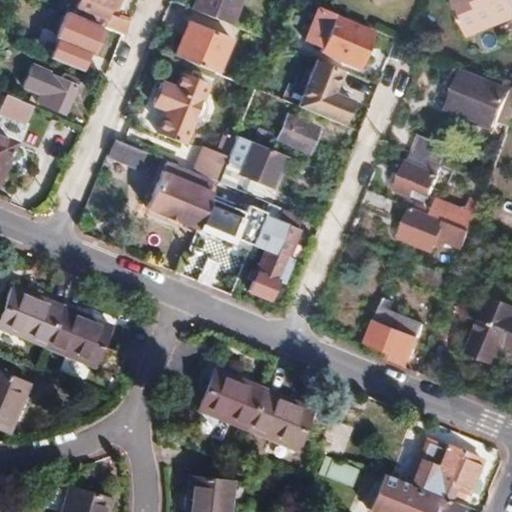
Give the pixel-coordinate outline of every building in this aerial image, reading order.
[(78,0),(76,5),(107,17),(103,25),(123,33),(128,20),(109,13),(112,6),(116,8),(119,0),(78,0)] [(210,6),(196,0),(192,0),(190,6),(230,23),(233,15),(210,6)] [(212,0),(210,6),(233,15),(239,0),(212,0)] [(511,23),(511,0),(459,0),(473,38),(511,23)] [(76,5),(72,12),(101,24),(103,25),(107,17),(76,5)] [(321,47),(331,22),(333,16),(334,13),(318,7),(304,40),(321,47)] [(333,16),(331,22),(321,47),(319,51),(359,67),(373,32),(333,16)] [(103,25),(101,24),(99,29),(78,20),(73,31),(67,28),(64,37),(69,39),(68,41),(83,48),(81,54),(101,63),(108,45),(96,40),(97,35),(118,44),(123,33),(103,25)] [(189,21),(174,54),(216,71),(230,37),(189,21)] [(297,105),(343,124),(353,101),(332,92),(342,69),(316,58),(297,105)] [(42,94),(51,74),(32,66),(23,86),(42,94)] [(455,68),(446,89),(453,93),(447,105),(474,117),(472,121),(493,130),(510,90),(455,68)] [(161,81),(152,102),(166,109),(157,131),(184,142),(194,118),(198,120),(205,111),(206,103),(205,101),(202,99),(208,83),(181,72),(175,87),(161,81)] [(63,79),(51,74),(42,94),(38,105),(66,116),(78,86),(73,84),(63,79)] [(63,79),(73,84),(75,79),(65,75),(63,79)] [(32,105),(5,94),(0,104),(0,111),(24,122),(32,105)] [(288,116),(278,137),(308,150),(317,129),(288,116)] [(192,171),(215,180),(233,137),(221,132),(214,149),(202,145),(192,171)] [(233,137),(215,180),(239,189),(245,177),(269,186),(282,153),(235,133),(233,137)] [(413,153),(439,164),(447,145),(418,133),(410,151),(413,153)] [(0,137),(0,166),(10,141),(0,137)] [(146,152),(116,140),(110,155),(139,167),(146,152)] [(442,165),(439,164),(413,153),(405,165),(396,188),(412,196),(416,188),(430,193),(438,176),(437,176),(442,165)] [(192,171),(166,160),(145,207),(196,228),(198,221),(205,204),(212,189),(215,180),(192,171)] [(245,177),(239,189),(259,197),(263,199),(269,186),(245,177)] [(212,189),(205,204),(198,221),(231,235),(238,218),(245,203),(212,189)] [(418,209),(470,231),(473,222),(476,215),(439,200),(436,206),(421,201),(418,209)] [(301,215),(267,201),(263,210),(261,214),(295,229),(301,215)] [(261,214),(263,210),(255,207),(245,203),(238,218),(231,235),(250,243),(250,242),(255,230),(261,214)] [(418,209),(413,207),(401,236),(432,249),(436,240),(438,235),(447,238),(464,245),(470,231),(418,209)] [(261,214),(255,230),(250,242),(264,248),(269,236),(289,244),(295,229),(261,214)] [(198,221),(196,228),(228,241),(231,235),(198,221)] [(438,235),(436,240),(445,244),(447,238),(438,235)] [(250,270),(246,277),(251,280),(247,289),(266,297),(289,244),(269,236),(264,248),(254,271),(250,270)] [(189,245),(177,272),(191,279),(202,251),(189,245)] [(452,277),(420,264),(416,275),(448,288),(452,277)] [(5,287),(0,299),(0,332),(87,369),(90,363),(102,368),(108,350),(97,345),(103,327),(5,287)] [(511,305),(490,297),(467,352),(497,364),(504,349),(511,352),(511,305)] [(388,350),(409,357),(422,324),(380,307),(367,341),(388,350)] [(388,350),(385,359),(405,367),(409,357),(388,350)] [(211,371),(193,413),(292,454),(309,412),(211,371)] [(0,376),(0,436),(11,441),(33,390),(0,376)] [(319,446),(332,451),(335,452),(347,424),(329,417),(319,446)] [(426,441),(410,483),(448,498),(451,492),(460,495),(462,490),(465,491),(479,459),(446,445),(444,448),(426,441)] [(319,446),(308,476),(319,479),(332,451),(319,446)] [(365,480),(376,485),(381,474),(383,472),(370,466),(365,480)] [(183,491),(180,511),(224,511),(227,496),(222,496),(224,477),(195,474),(193,492),(183,491)] [(381,474),(376,485),(368,507),(378,511),(456,511),(459,506),(381,474)] [(65,483),(56,511),(101,511),(107,495),(65,483)]
